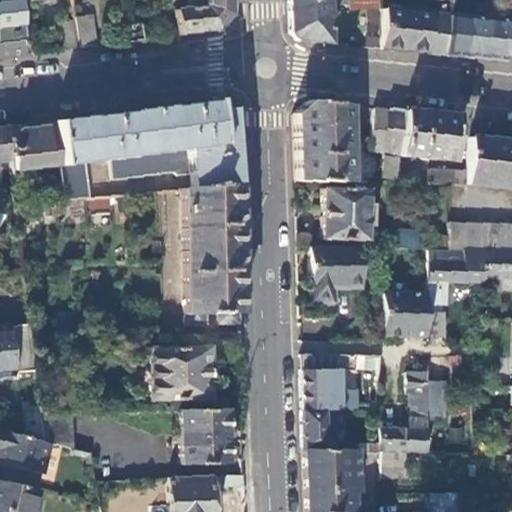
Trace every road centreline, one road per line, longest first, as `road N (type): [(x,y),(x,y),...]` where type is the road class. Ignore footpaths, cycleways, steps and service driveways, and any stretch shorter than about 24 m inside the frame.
road 1 (tertiary): [(269,511),(258,217),(269,188),(265,65)]
road 2 (tertiary): [(0,94),(265,65)]
road 3 (tertiary): [(511,92),(265,65)]
road 4 (unknown): [(263,351),(419,351)]
